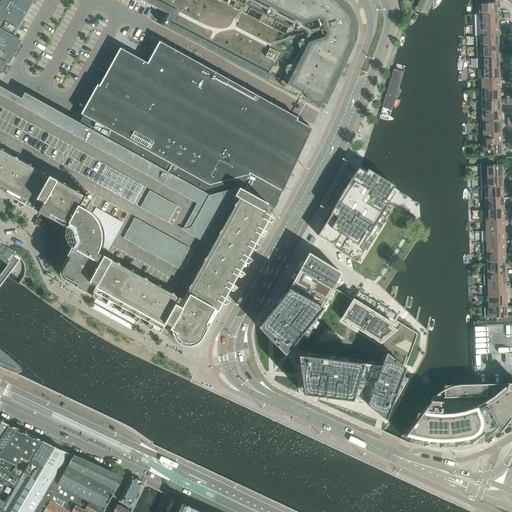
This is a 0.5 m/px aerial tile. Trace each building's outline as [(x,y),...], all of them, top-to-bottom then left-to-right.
[(0,73),(3,75),(4,74),(3,74),(4,72),(20,43),(21,42),(20,42),(13,38),(22,21),(22,20),(26,12),(27,13),(27,12),(31,4),(32,3),(33,0),(3,0),(0,5),(0,73)] [(139,0),(169,15),(163,27),(311,105),(311,104),(313,100),(318,101),(323,90),(325,88),(327,88),(352,38),(353,38),(352,34),(351,33),(353,30),(350,27),(347,23),(346,19),(346,14),(348,10),(345,9),(343,8),(342,4),(333,0),(139,0)] [(433,0),(418,0),(414,11),(427,16),(433,0)] [(498,15),(497,3),(499,0),(494,0),(494,3),(490,3),(490,0),(479,0),(476,3),(477,15),(480,15),(498,15)] [(480,15),(481,26),(498,25),(498,15),(480,15)] [(481,26),(481,37),(498,36),(498,25),(481,26)] [(481,37),(481,47),(499,47),(498,36),(481,37)] [(299,120),(161,43),(149,66),(121,50),(102,87),(98,86),(81,119),(26,90),(22,98),(0,85),(0,191),(34,210),(39,202),(45,205),(40,213),(56,222),(50,233),(51,245),(53,248),(57,256),(67,261),(62,271),(61,273),(61,275),(62,278),(63,279),(65,280),(65,281),(87,293),(162,334),(166,326),(172,329),(171,331),(173,332),(174,335),(174,336),(175,339),(177,341),(180,344),(182,346),(185,347),(187,347),(190,347),(194,347),(197,346),(199,344),(202,342),(216,316),(222,306),(263,232),(267,224),(276,209),(282,192),(282,190),(301,149),(312,129),(298,122),(299,120)] [(481,47),(482,58),(499,58),(499,47),(481,47)] [(482,58),(482,69),(499,68),(499,58),(482,58)] [(404,64),(394,61),(380,109),(389,112),(404,64)] [(482,69),(483,80),(500,79),(499,68),(482,69)] [(483,80),(483,91),(500,90),(500,79),(483,80)] [(500,101),(500,90),(483,91),(483,102),(500,101)] [(501,112),(500,101),(483,102),(484,113),(501,112)] [(484,113),(484,123),(501,123),(501,112),(484,113)] [(501,123),(484,123),(484,134),(501,134),(501,123)] [(484,134),(485,145),(502,144),(501,134),(484,134)] [(502,144),(485,145),(485,155),(485,156),(502,156),(502,144)] [(485,168),(486,177),(503,177),(502,166),(485,166),(485,168)] [(486,177),(486,188),(503,188),(503,177),(486,177)] [(320,236),(306,263),(364,295),(413,216),(390,202),(383,197),(386,193),(382,191),(368,182),(366,186),(366,187),(360,184),(360,183),(359,182),(355,180),(353,179),(352,178),(351,180),(347,185),(345,189),(344,189),(344,190),(341,194),(338,200),(337,202),(337,201),(335,205),(332,211),(331,213),(332,213),(328,219),(326,222),(325,224),(323,228),(319,233),(318,235),(320,236)] [(486,199),(503,198),(503,188),(486,188),(486,199)] [(504,209),(503,198),(486,199),(487,210),(504,209)] [(504,220),(504,209),(487,210),(487,221),(504,220)] [(487,231),(504,231),(504,220),(487,221),(487,231)] [(481,232),(482,243),(488,242),(505,242),(504,231),(487,231),(481,232)] [(488,242),(488,253),(505,253),(505,242),(488,242)] [(488,264),(506,264),(505,253),(488,253),(488,264)] [(286,300),(253,343),(257,363),(267,381),(284,392),(300,399),(381,431),(388,420),(416,341),(357,306),(364,295),(306,263),(286,300)] [(483,264),(483,275),(506,275),(506,264),(488,264),(483,264)] [(484,286),(489,286),(506,285),(506,275),(483,275),(484,286)] [(489,286),(489,297),(507,296),(506,285),(489,286)] [(489,297),(489,307),(507,307),(507,296),(489,297)] [(507,307),(489,307),(490,317),(490,319),(507,318),(507,316),(507,307)] [(411,429),(406,435),(407,436),(407,435),(410,437),(409,443),(424,446),(432,447),(440,447),(448,447),(456,447),(463,445),(471,444),(479,442),(486,439),(493,436),(500,432),(507,428),(511,424),(511,383),(508,384),(508,383),(507,383),(507,384),(471,385),(457,386),(455,386),(453,387),(451,387),(449,388),(447,388),(446,389),(444,390),(442,391),(441,392),(439,393),(437,394),(436,396),(435,397),(433,398),(432,400),(431,401),(430,401),(430,402),(427,407),(411,429)] [(0,421),(0,437),(9,425),(0,421)] [(0,454),(17,430),(18,430),(9,425),(0,437),(0,454)] [(0,454),(0,463),(22,477),(42,441),(33,437),(17,430),(0,454)] [(42,441),(22,477),(20,480),(52,499),(73,456),(42,441)] [(123,478),(73,456),(59,485),(105,510),(123,478)] [(20,480),(22,477),(0,463),(0,479),(5,483),(15,489),(20,480)] [(136,480),(132,478),(119,501),(125,504),(124,508),(131,511),(132,508),(133,508),(144,485),(140,482),(136,480)] [(48,507),(51,501),(52,499),(20,480),(15,489),(2,511),(3,511),(39,511),(44,505),(48,507)] [(59,485),(52,499),(51,501),(69,511),(103,511),(105,510),(59,485)] [(69,511),(51,501),(48,507),(44,505),(39,511),(69,511)]
